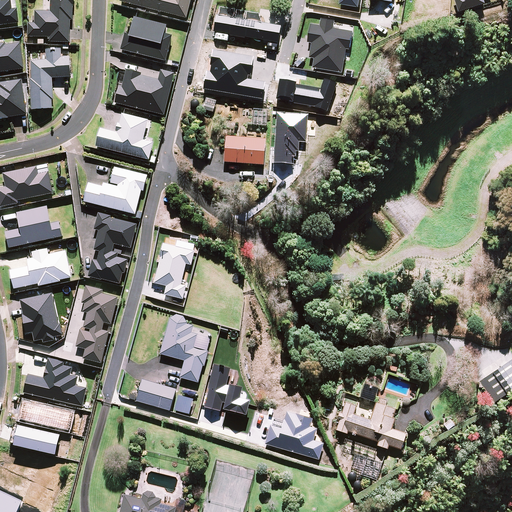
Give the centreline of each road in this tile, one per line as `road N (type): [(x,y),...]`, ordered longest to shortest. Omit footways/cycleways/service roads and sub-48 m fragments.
road 1 (residential): [(204,0),(107,401)]
road 2 (residential): [(98,0),(92,104),(61,138),(0,152)]
